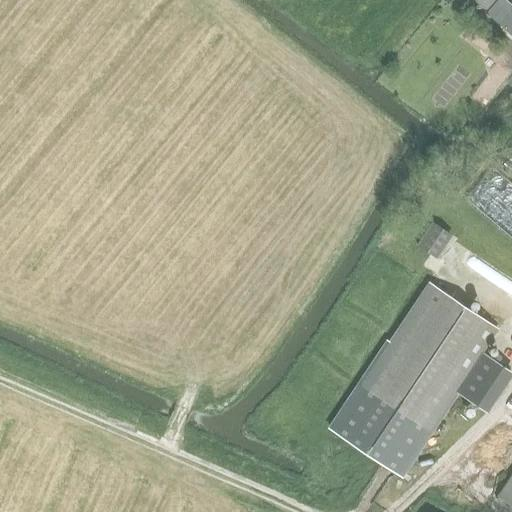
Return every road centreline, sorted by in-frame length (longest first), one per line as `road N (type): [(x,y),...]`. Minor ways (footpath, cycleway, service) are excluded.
road 1 (track): [(310,511),(167,447),(192,387)]
road 2 (track): [(167,447),(0,376)]
road 3 (track): [(511,398),(397,511)]
